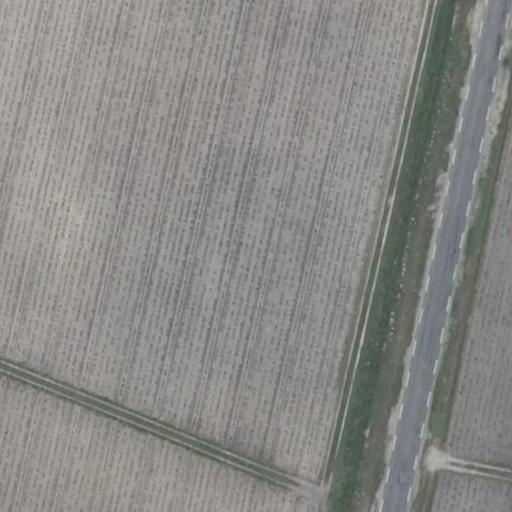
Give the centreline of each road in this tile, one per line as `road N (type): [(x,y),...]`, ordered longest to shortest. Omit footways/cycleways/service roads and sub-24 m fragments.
road 1 (track): [(316,511),(428,0)]
road 2 (tertiary): [(405,511),(510,0)]
road 3 (track): [(0,364),(320,491)]
